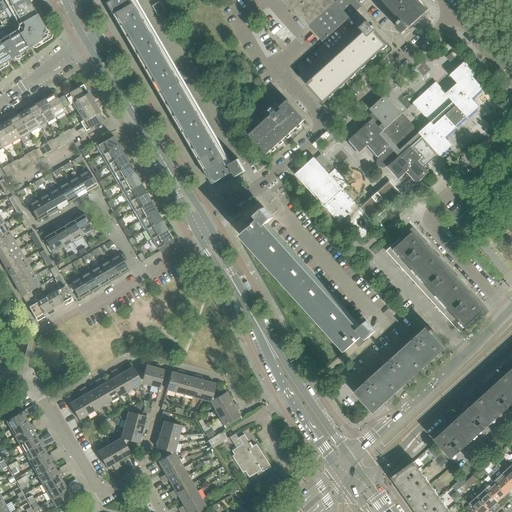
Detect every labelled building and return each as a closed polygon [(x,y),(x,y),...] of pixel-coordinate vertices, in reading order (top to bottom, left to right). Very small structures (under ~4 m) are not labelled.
[(32,5),(30,2),(32,1),(31,0),(20,0),(9,7),(14,16),(32,5)] [(231,163),(134,0),(113,0),(108,3),(213,184),(224,177),(227,183),(233,180),(236,178),(237,177),(236,176),(245,171),(238,159),(231,163)] [(337,0),(284,0),(309,26),(337,0)] [(323,42),(357,11),(361,7),(354,0),(337,0),(309,26),(323,42)] [(427,10),(417,0),(382,0),(393,12),(401,20),(398,23),(399,24),(396,27),(402,34),(428,10),(428,9),(427,10)] [(166,11),(162,4),(160,2),(153,6),(158,16),(166,11)] [(19,24),(40,12),(38,8),(36,7),(34,9),(32,5),(14,16),(19,24)] [(53,33),(40,12),(19,24),(17,30),(28,48),(31,46),(33,48),(35,48),(51,39),(53,33)] [(324,102),(366,64),(387,46),(388,45),(375,31),(367,21),(360,28),(364,33),(314,79),(313,78),(307,85),(323,103),(324,103),(324,102)] [(28,48),(17,30),(8,36),(21,57),(25,55),(26,52),(25,50),(28,48)] [(21,57),(8,36),(0,41),(0,42),(10,59),(13,57),(15,59),(17,59),(21,57)] [(10,59),(0,42),(0,62),(3,68),(7,66),(8,63),(7,61),(10,59)] [(450,63),(458,56),(454,51),(446,58),(450,63)] [(372,119),(349,140),(358,150),(360,152),(365,148),(368,145),(378,156),(379,157),(378,158),(377,160),(377,161),(377,163),(377,165),(378,166),(380,167),(381,168),(383,168),(384,168),(386,167),(387,166),(388,167),(396,177),(399,179),(404,174),(407,172),(415,181),(417,183),(422,178),(429,172),(423,166),(437,153),(440,156),(441,156),(450,148),(452,146),(452,145),(448,140),(445,137),(454,129),(456,127),(456,126),(466,117),(467,117),(477,109),(479,107),(479,106),(474,101),(472,98),(481,90),(483,88),(478,83),(473,77),(476,73),(466,61),(450,75),(458,83),(446,93),(436,82),(413,103),(430,123),(420,132),(418,130),(413,125),(392,102),(386,95),(370,109),(376,116),(377,117),(374,121),(372,119)] [(73,103),(88,93),(83,85),(57,99),(60,104),(67,99),(70,105),(73,103)] [(78,112),(94,103),(90,96),(88,93),(73,103),(78,112)] [(60,104),(57,99),(54,94),(45,99),(55,117),(64,112),(60,104)] [(55,117),(45,99),(36,104),(46,122),(55,117)] [(267,154),(300,124),(305,120),(287,100),(280,107),(276,110),(272,107),(268,110),(272,114),(249,135),(267,154)] [(99,112),(97,109),(98,109),(94,103),(78,112),(83,121),(99,112)] [(46,122),(36,104),(27,109),(38,127),(46,122)] [(38,127),(27,109),(19,114),(29,132),(38,127)] [(78,136),(104,121),(99,112),(83,121),(80,122),(83,128),(76,132),(78,136)] [(29,132),(19,114),(10,120),(20,137),(29,132)] [(20,137),(10,120),(1,125),(11,143),(20,137)] [(11,143),(1,125),(0,125),(0,143),(2,148),(11,143)] [(78,136),(76,132),(74,128),(70,130),(69,129),(64,132),(70,142),(75,139),(74,138),(78,136)] [(70,142),(64,132),(59,135),(59,136),(56,138),(60,146),(64,144),(64,145),(70,142)] [(101,156),(119,145),(113,136),(105,141),(103,137),(96,141),(98,145),(95,146),(101,156)] [(60,146),(56,138),(52,140),(52,139),(46,142),(52,152),(57,149),(57,148),(60,146)] [(52,152),(46,142),(41,146),(41,147),(38,149),(43,156),(46,154),(47,155),(52,152)] [(107,165),(124,155),(119,145),(101,156),(107,165)] [(88,155),(84,148),(80,151),(84,157),(88,155)] [(43,156),(38,149),(35,151),(34,150),(29,153),(34,162),(40,159),(39,158),(43,156)] [(34,162),(29,153),(23,156),(24,157),(20,159),(25,167),(28,164),(29,166),(34,162)] [(112,174),(130,164),(124,155),(107,165),(112,174)] [(329,164),(321,155),(316,158),(325,168),(329,164)] [(356,203),(343,190),(349,184),(335,169),(334,168),(329,173),(314,157),(295,174),(339,223),(353,211),(350,208),(356,203)] [(25,167),(20,159),(17,161),(16,160),(11,163),(17,173),(22,170),(21,168),(25,167)] [(17,173),(11,163),(6,166),(6,167),(2,169),(6,177),(7,178),(7,177),(11,175),(11,176),(17,173)] [(117,184),(135,174),(130,164),(112,174),(117,184)] [(334,169),(329,164),(325,168),(329,173),(334,169)] [(97,186),(88,170),(78,176),(87,192),(91,189),(92,190),(96,188),(95,187),(97,186)] [(123,193),(140,183),(135,174),(117,184),(123,193)] [(87,192),(78,176),(68,181),(77,197),(81,195),(82,196),(86,194),(85,192),(87,192)] [(77,197),(68,181),(58,187),(67,203),(71,201),(72,202),(76,199),(76,198),(77,197)] [(389,181),(360,208),(372,221),(401,194),(389,181)] [(128,202),(146,192),(140,183),(123,193),(128,202)] [(67,203),(58,187),(48,193),(57,209),(61,206),(62,208),(66,205),(66,204),(67,203)] [(26,193),(23,189),(16,193),(19,197),(26,193)] [(134,212),(151,202),(146,192),(128,202),(134,212)] [(57,209),(48,193),(38,199),(47,214),(51,212),(52,213),(57,211),(56,209),(57,209)] [(17,204),(12,196),(8,199),(13,206),(17,204)] [(47,214),(38,199),(28,205),(29,206),(25,208),(31,213),(32,212),(37,220),(42,218),(42,219),(47,216),(46,215),(47,214)] [(139,221),(156,211),(151,202),(134,212),(139,221)] [(454,210),(451,213),(458,220),(468,210),(461,202),(453,209),(454,210)] [(21,211),(17,204),(13,206),(17,214),(21,211)] [(361,326),(267,223),(273,218),(264,208),(256,215),(255,214),(252,217),(247,221),(252,226),(242,235),(346,350),(356,341),(361,346),(365,342),(369,339),(368,338),(376,331),(366,321),(361,326)] [(144,230),(162,220),(156,211),(139,221),(144,230)] [(96,226),(90,221),(88,222),(84,214),(79,217),(78,216),(74,218),(75,219),(73,220),(83,236),(93,230),(92,228),(96,226)] [(83,236),(73,220),(69,222),(69,221),(64,224),(65,225),(64,226),(73,242),(83,236)] [(150,240),(167,230),(162,220),(144,230),(150,240)] [(369,225),(365,220),(360,224),(364,229),(369,225)] [(31,228),(27,221),(23,223),(27,230),(31,228)] [(0,236),(8,232),(4,224),(0,225),(0,236)] [(73,242),(64,226),(59,228),(59,227),(54,229),(55,231),(54,231),(63,247),(73,242)] [(171,241),(173,239),(167,230),(150,240),(155,249),(155,250),(158,248),(159,251),(173,244),(171,241)] [(63,247),(54,231),(50,234),(49,233),(44,235),(45,236),(43,237),(48,246),(46,247),(50,253),(52,252),(53,253),(63,247)] [(0,248),(14,241),(8,232),(0,236),(0,248)] [(37,239),(33,232),(29,234),(33,242),(37,239)] [(484,311),(440,263),(413,233),(395,249),(392,246),(386,251),(452,324),(458,319),(466,327),(484,311)] [(42,247),(37,239),(33,242),(38,249),(42,247)] [(0,257),(1,260),(19,250),(14,241),(0,248),(0,257)] [(7,269),(24,259),(19,250),(1,260),(7,269)] [(145,260),(141,253),(137,255),(141,262),(145,260)] [(128,269),(124,261),(126,260),(125,257),(123,254),(120,255),(119,254),(109,259),(118,275),(123,273),(123,274),(128,272),(127,270),(128,269)] [(51,263),(47,257),(43,259),(47,266),(51,263)] [(11,278),(29,267),(24,259),(7,269),(11,278)] [(118,275),(109,259),(99,265),(108,281),(113,279),(113,280),(118,277),(117,276),(118,275)] [(108,281),(99,265),(90,271),(99,287),(103,284),(104,286),(108,283),(107,282),(108,281)] [(16,286),(34,276),(29,267),(11,278),(16,286)] [(58,275),(54,267),(49,270),(54,277),(58,275)] [(99,287),(90,271),(80,277),(89,292),(93,290),(94,291),(98,289),(97,287),(99,287)] [(73,301),(58,275),(54,277),(60,289),(56,291),(64,306),(65,305),(72,301),(73,301)] [(30,291),(39,286),(34,276),(16,286),(22,296),(26,294),(30,291)] [(89,292),(80,277),(69,283),(70,284),(68,285),(72,291),(74,290),(79,298),(83,296),(84,297),(88,294),(87,293),(89,292)] [(55,291),(46,296),(55,312),(62,308),(61,307),(64,306),(56,291),(55,291)] [(45,317),(36,302),(32,305),(26,294),(22,296),(37,321),(38,321),(45,317)] [(55,312),(46,296),(36,302),(45,317),(46,316),(48,315),(49,315),(55,312)] [(445,346),(433,333),(435,332),(432,329),(431,330),(427,326),(426,327),(421,332),(422,334),(418,337),(417,335),(414,338),(416,339),(405,349),(422,367),(445,346)] [(422,367),(405,349),(394,359),(393,357),(390,359),(392,361),(381,371),(397,389),(422,367)] [(150,385),(155,368),(145,365),(144,371),(140,371),(141,383),(150,385)] [(159,388),(164,370),(158,368),(159,366),(155,365),(155,368),(150,385),(159,388)] [(141,383),(140,371),(135,372),(132,367),(124,371),(134,388),(141,383)] [(134,388),(124,371),(119,374),(116,369),(113,371),(125,392),(134,388)] [(511,369),(503,377),(511,387),(511,369)] [(175,392),(181,371),(177,370),(177,373),(171,372),(166,390),(175,392)] [(125,392),(113,371),(110,373),(113,378),(109,381),(118,397),(125,392)] [(184,395),(189,377),(183,375),(184,372),(181,371),(175,392),(184,395)] [(397,389),(381,371),(370,380),(369,379),(366,381),(368,383),(356,393),(355,391),(354,392),(372,412),(397,389)] [(192,397),(198,376),(195,375),(194,378),(189,377),(184,395),(192,397)] [(201,399),(206,381),(201,380),(201,377),(198,376),(192,397),(201,399)] [(511,401),(511,387),(503,377),(479,399),(495,417),(506,407),(507,409),(510,406),(508,405),(511,401)] [(118,397),(109,381),(104,383),(101,378),(98,380),(110,401),(118,397)] [(110,401),(98,380),(95,382),(98,387),(93,390),(102,406),(110,401)] [(217,392),(214,389),(215,384),(206,381),(201,399),(210,402),(217,392)] [(102,406),(93,390),(88,392),(85,387),(82,389),(94,410),(102,406)] [(94,410),(82,389),(79,391),(82,396),(77,399),(87,415),(94,410)] [(214,409),(230,400),(226,392),(221,395),(217,392),(210,402),(214,409)] [(87,415),(77,399),(73,401),(70,396),(66,398),(69,403),(69,404),(78,419),(87,415)] [(484,426),(495,417),(479,399),(455,421),(471,439),(482,429),(483,430),(486,428),(484,426)] [(219,417),(238,406),(236,403),(233,405),(230,400),(214,409),(219,417)] [(240,416),(237,411),(239,409),(238,406),(219,417),(224,426),(240,416)] [(26,420),(24,415),(26,413),(25,410),(22,412),(6,421),(10,429),(26,420)] [(144,422),(146,416),(128,411),(125,420),(146,426),(147,423),(144,422)] [(15,437),(34,426),(32,423),(29,425),(26,420),(10,429),(15,437)] [(146,429),(146,426),(125,420),(123,429),(141,434),(143,429),(146,429)] [(179,435),(181,426),(163,421),(162,427),(159,426),(158,429),(179,435)] [(460,448),(471,439),(455,421),(434,439),(452,459),(453,458),(451,457),(458,451),(459,452),(462,450),(460,448)] [(35,436),(33,431),(35,429),(34,426),(15,437),(20,445),(35,436)] [(215,434),(211,427),(204,432),(208,438),(215,434)] [(139,443),(141,434),(123,429),(120,438),(130,445),(133,442),(139,443)] [(176,444),(179,435),(158,429),(157,432),(160,433),(159,439),(176,444)] [(212,448),(227,439),(223,432),(208,441),(212,448)] [(270,467),(256,444),(252,446),(249,442),(244,434),(232,442),(236,448),(232,450),(235,455),(233,456),(243,473),(245,471),(249,478),(256,473),(257,476),(263,473),(262,472),(270,467)] [(24,452),(43,442),(41,439),(38,440),(35,436),(20,445),(24,452)] [(128,449),(130,445),(120,438),(113,442),(122,459),(131,454),(128,449)] [(174,452),(176,444),(159,439),(156,448),(162,449),(162,454),(174,452)] [(44,451),(42,446),(44,445),(43,442),(24,452),(29,460),(44,451)] [(122,459),(113,442),(105,447),(118,468),(121,466),(118,461),(122,459)] [(118,468),(105,447),(97,452),(106,468),(112,465),(115,470),(118,468)] [(503,457),(507,452),(504,449),(499,453),(503,457)] [(33,468),(52,457),(50,454),(47,456),(44,451),(29,460),(33,468)] [(218,458),(213,451),(208,454),(211,459),(204,463),(205,465),(212,461),(213,462),(218,458)] [(162,469),(179,460),(174,452),(162,454),(163,458),(158,461),(162,469)] [(447,462),(442,456),(436,461),(441,467),(447,462)] [(53,467),(51,462),(54,460),(52,457),(33,468),(38,476),(53,467)] [(162,480),(183,468),(179,460),(162,469),(165,474),(160,477),(162,480)] [(428,485),(420,474),(422,473),(421,472),(419,473),(417,470),(419,469),(414,461),(394,476),(410,499),(430,485),(429,483),(428,485)] [(511,467),(511,466),(507,470),(505,468),(502,468),(498,464),(496,466),(498,469),(511,483),(511,467)] [(42,484),(61,473),(59,470),(56,472),(53,467),(38,476),(42,484)] [(172,485),(188,475),(183,468),(162,480),(164,483),(169,480),(172,485)] [(511,483),(498,469),(494,473),(493,471),(489,475),(494,481),(506,494),(510,490),(511,491),(511,489),(511,483)] [(62,482),(60,477),(63,476),(61,473),(42,484),(47,491),(62,482)] [(171,496),(192,483),(188,475),(172,485),(174,490),(169,493),(171,496)] [(506,494),(494,481),(486,488),(498,501),(502,498),(502,499),(506,495),(505,495),(506,494)] [(51,499),(70,488),(68,485),(65,487),(62,482),(47,491),(51,499)] [(181,500),(197,491),(192,483),(171,496),(173,499),(178,496),(181,500)] [(446,510),(438,499),(440,498),(438,496),(436,497),(429,487),(431,486),(430,485),(410,499),(419,511),(446,511),(449,510),(448,509),(446,510)] [(72,498),(69,493),(72,491),(70,488),(51,499),(56,507),(72,498)] [(498,501),(486,488),(478,496),(489,509),(493,505),(494,506),(498,503),(497,502),(498,501)] [(180,511),(201,499),(197,491),(181,500),(183,505),(178,508),(180,511)] [(489,509),(478,496),(469,504),(474,509),(476,511),(487,511),(489,510),(489,509)] [(187,511),(197,511),(206,507),(201,499),(180,511),(185,511),(187,511)]
